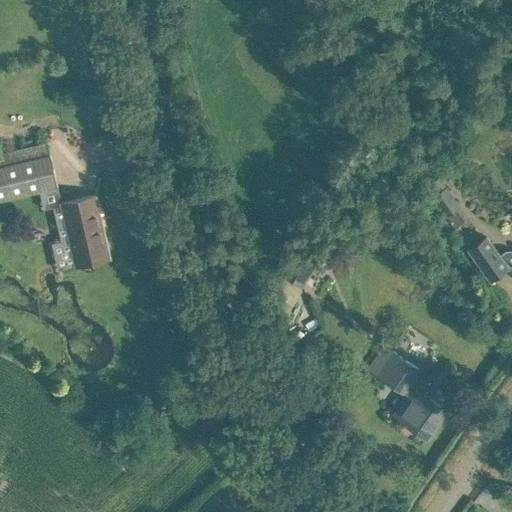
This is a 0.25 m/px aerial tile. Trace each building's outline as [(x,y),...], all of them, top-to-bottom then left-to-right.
[(0,153),(0,199),(40,190),(57,186),(46,142),(0,153)] [(446,185),(432,195),(461,238),(475,228),(446,185)] [(94,194),(61,202),(57,186),(40,190),(44,208),(54,206),(61,239),(52,241),(58,269),(109,257),(94,194)] [(511,271),(511,249),(505,249),(498,254),(485,235),(468,248),(490,279),(506,267),(511,271)] [(300,244),(280,272),(301,286),(321,258),(300,244)] [(384,344),(368,368),(408,395),(395,413),(426,435),(445,409),(408,383),(418,368),(384,344)]
